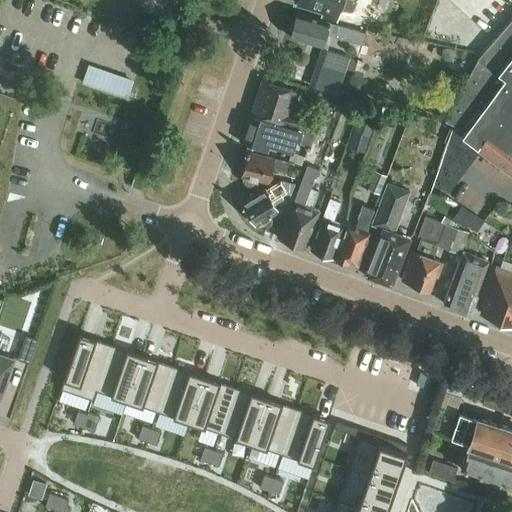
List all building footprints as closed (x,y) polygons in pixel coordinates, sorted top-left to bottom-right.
[(294,0),(294,1),(322,9),(321,12),(324,15),(338,19),(341,8),(353,11),(356,1),(358,1),(360,0),(294,0)] [(362,43),(366,32),(297,12),(290,37),(321,46),(325,32),(362,43)] [(511,17),(476,56),(444,119),(454,124),(453,128),(511,171),(511,17)] [(357,62),(350,56),(326,49),(322,63),(355,72),(357,62)] [(127,94),(134,75),(90,60),(83,79),(127,94)] [(352,75),(348,89),(361,93),(364,84),(361,78),(352,75)] [(251,114),(307,131),(311,118),(290,112),(296,91),(262,79),(251,114)] [(378,114),(360,108),(353,131),(370,136),(378,114)] [(239,141),(267,149),(268,145),(292,151),(296,139),(299,140),(299,141),(309,144),(312,132),(307,131),(251,114),(248,113),(239,141)] [(452,126),(432,118),(427,130),(447,138),(452,126)] [(293,167),(294,163),(246,150),(242,166),(244,166),(242,175),(243,175),(243,178),(244,181),(244,182),(246,184),(248,185),(251,185),(253,185),(255,184),(256,182),(257,181),(257,179),(267,182),(271,167),(275,168),(275,170),(286,173),(288,165),(293,167)] [(380,194),(388,176),(375,171),(368,190),(380,194)] [(275,196),(285,190),(280,180),(241,203),(249,217),(251,215),(256,224),(257,223),(258,224),(260,225),(263,226),(265,226),(267,225),(269,224),(270,222),(270,221),(270,218),(270,215),(278,210),(277,210),(282,207),(275,196)] [(392,281),(409,237),(394,231),(409,190),(388,182),(372,224),(383,228),(365,274),(387,282),(392,281)] [(290,242),(291,240),(297,225),(294,224),(302,203),(304,203),(310,187),(302,184),(295,201),(288,199),(282,215),(286,216),(278,237),(290,242)] [(297,225),(291,240),(305,245),(318,209),(312,207),(318,190),(310,187),(304,203),(302,203),(294,224),(297,225)] [(333,255),(345,224),(334,220),(340,201),(329,197),(311,247),(333,255)] [(366,226),(373,208),(362,204),(357,217),(359,218),(357,226),(347,222),(334,255),(337,256),(339,260),(343,261),(348,260),(357,264),(369,230),(366,229),(367,227),(366,226)] [(485,220),(461,205),(453,219),(467,228),(468,226),(477,231),(485,220)] [(417,238),(421,239),(416,251),(413,250),(402,279),(421,286),(419,289),(429,292),(430,287),(429,287),(433,274),(437,275),(442,260),(433,257),(437,245),(460,253),(468,232),(454,227),(457,223),(443,215),(440,222),(425,216),(417,238)] [(488,260),(462,250),(444,301),(465,309),(466,306),(470,307),(488,260)] [(511,270),(497,265),(480,311),(511,322),(511,270)] [(79,333),(60,388),(93,399),(96,390),(95,390),(111,344),(86,335),(79,333)] [(38,339),(26,335),(17,359),(30,363),(38,339)] [(111,344),(95,390),(96,390),(126,400),(142,354),(111,344)] [(0,352),(0,392),(12,357),(0,352)] [(142,354),(126,400),(157,411),(173,365),(142,354)] [(173,365),(157,411),(188,422),(204,375),(173,365)] [(204,375),(188,422),(219,432),(235,386),(204,375)] [(235,386),(219,432),(250,443),(266,397),(235,386)] [(266,397),(250,443),(281,454),(297,407),(266,397)] [(297,407),(281,454),(313,464),(329,418),(297,407)] [(83,426),(87,413),(78,410),(73,423),(83,426)] [(88,411),(87,413),(83,426),(94,430),(99,415),(88,411)] [(470,441),(469,444),(511,458),(511,429),(510,429),(511,427),(500,424),(500,425),(460,412),(452,435),(470,441)] [(336,420),(334,426),(346,431),(348,424),(336,420)] [(147,441),(152,428),(142,424),(138,438),(147,441)] [(348,424),(346,431),(358,435),(360,428),(348,424)] [(161,431),(152,428),(147,441),(157,444),(161,431)] [(360,428),(358,435),(359,435),(370,439),(372,432),(360,428)] [(372,432),(370,439),(382,443),(384,436),(372,432)] [(359,435),(332,511),(385,511),(406,451),(394,447),(382,443),(370,439),(359,435)] [(384,436),(382,443),(394,447),(396,440),(384,436)] [(396,440),(394,447),(406,451),(408,444),(396,440)] [(511,458),(469,444),(461,468),(511,484),(511,458)] [(209,462),(214,449),(204,446),(200,459),(209,462)] [(223,452),(214,449),(209,462),(219,466),(223,452)] [(457,467),(433,459),(429,472),(453,480),(457,467)] [(269,490),(273,477),(264,474),(259,487),(269,490)] [(283,480),(273,477),(269,490),(278,494),(283,480)] [(55,509),(59,495),(50,492),(45,506),(55,509)] [(69,498),(59,495),(55,509),(64,511),(69,498)]
